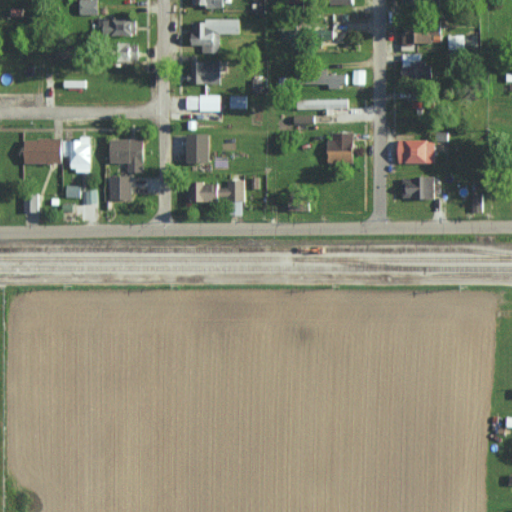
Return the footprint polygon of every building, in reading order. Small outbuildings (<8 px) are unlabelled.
[(80,0),(80,14),(99,14),(98,0),(80,0)] [(99,18),(100,35),(136,33),(135,17),(99,18)] [(242,18),(193,19),(193,44),(203,44),(203,52),(221,52),(220,33),(242,32),(242,18)] [(404,43),(433,42),(432,22),(404,24),(404,43)] [(289,47),(305,47),(305,29),(283,29),(283,39),(289,39),(289,47)] [(464,34),(448,35),(448,49),(465,48),(464,34)] [(433,62),(422,62),(423,53),(404,53),(403,82),(433,82),(433,62)] [(222,60),(191,60),(192,83),(222,83),(222,60)] [(366,70),(353,70),(354,84),(366,83),(366,70)] [(322,85),(348,86),(349,75),(322,74),(322,85)] [(222,109),(222,95),(187,94),(187,109),(222,109)] [(231,107),(247,107),(247,95),(231,95),(231,107)] [(349,98),(303,99),(303,108),(350,107),(349,98)] [(330,163),(355,162),(354,131),(329,132),(330,163)] [(212,132),(189,133),(189,162),(212,162),(212,132)] [(26,162),(64,162),(64,156),(72,156),(72,170),(91,170),(91,138),(26,138),(26,162)] [(146,139),(112,138),(111,162),(129,162),(129,172),(145,172),(146,139)] [(436,162),(436,139),(399,140),(400,162),(436,162)] [(133,175),(111,175),(110,198),(132,199),(133,175)] [(434,176),(403,177),(403,199),(435,198),(434,176)] [(188,200),(246,200),(246,178),(227,178),(227,183),(188,183),(188,200)] [(66,197),(80,197),(81,185),(67,185),(66,197)] [(86,203),(97,202),(97,189),(86,190),(86,203)] [(39,211),(39,193),(24,192),(24,210),(39,211)] [(484,193),(472,193),(472,210),(484,210),(484,193)] [(243,214),(243,200),(231,200),(231,214),(243,214)]
